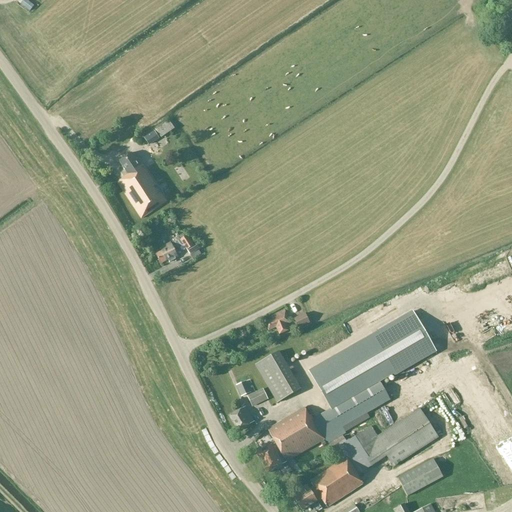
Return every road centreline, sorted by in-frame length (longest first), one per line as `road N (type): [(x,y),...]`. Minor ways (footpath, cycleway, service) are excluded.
road 1 (tertiary): [(272,511),(213,427),(101,203),(0,61)]
road 2 (unknown): [(509,63),(449,166),(407,217),(185,366)]
